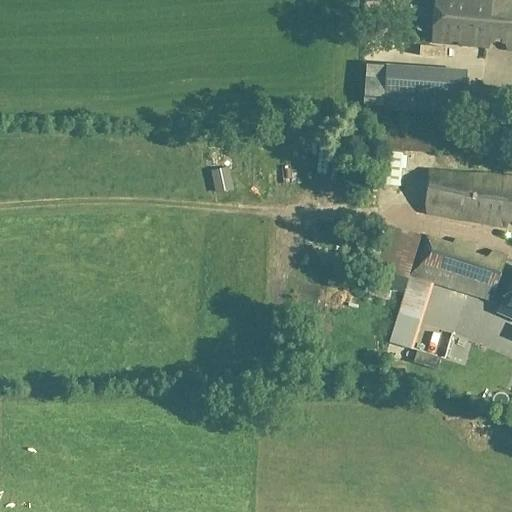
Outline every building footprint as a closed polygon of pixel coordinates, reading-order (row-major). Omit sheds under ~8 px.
[(484,49),(487,2),(465,0),(436,0),(432,45),(449,46),(450,42),(459,43),(460,47),(484,49)] [(511,3),(487,2),(484,49),(488,50),(491,44),(509,45),(511,52),(511,3)] [(384,69),(381,114),(463,119),(466,75),(384,69)] [(487,88),(479,118),(511,129),(511,94),(500,92),(501,91),(487,88)] [(399,189),(401,155),(434,156),(435,129),(374,127),(373,147),(371,147),(371,153),(372,153),(369,185),(399,189)] [(511,180),(502,180),(428,175),(424,209),(425,217),(500,230),(506,230),(508,225),(511,225),(511,180)] [(212,197),(228,196),(227,176),(211,177),(212,197)] [(365,288),(369,289),(367,298),(388,304),(390,293),(403,296),(418,237),(388,229),(377,234),(365,288)] [(451,247),(419,238),(408,278),(492,304),(506,260),(492,254),(485,262),(473,258),(474,248),(453,242),(451,247)] [(511,282),(500,308),(511,313),(511,282)] [(416,355),(412,366),(435,373),(439,362),(416,355)]
